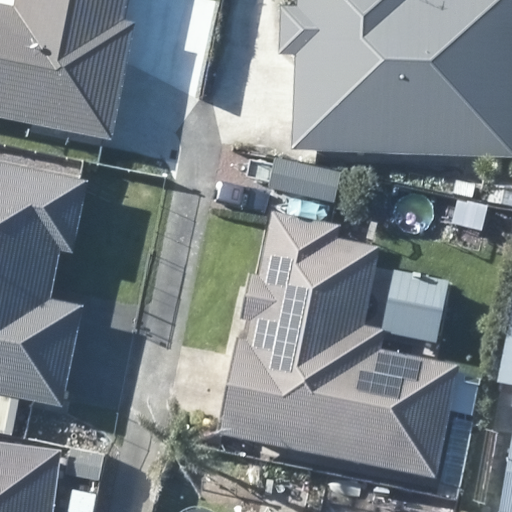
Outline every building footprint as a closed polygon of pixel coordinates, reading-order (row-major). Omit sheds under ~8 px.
[(28,0),(27,12),(0,6),(0,118),(114,141),(136,30),(128,29),(133,0),(28,0)] [(511,0),(297,0),(297,12),(284,11),(281,66),(294,66),(290,155),(511,165),(511,0)] [(0,394),(68,409),(88,314),(50,305),(62,252),(79,256),(93,192),(0,171),(0,394)] [(226,437),(442,478),(463,363),(386,350),(389,334),(371,331),(385,251),(342,244),(344,229),(277,218),(265,280),(255,278),(247,322),(261,326),(257,348),(243,345),(226,437)] [(511,298),(506,298),(486,387),(499,391),(508,392),(503,413),(511,414),(511,298)] [(511,511),(511,433),(506,432),(492,511),(511,511)] [(0,511),(57,511),(65,455),(0,447),(0,511)]
